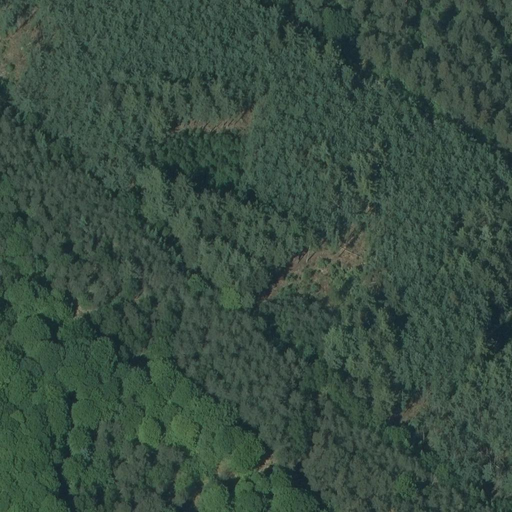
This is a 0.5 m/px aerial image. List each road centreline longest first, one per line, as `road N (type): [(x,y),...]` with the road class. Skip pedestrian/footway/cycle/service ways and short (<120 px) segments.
road 1 (track): [(0,108),(246,327)]
road 2 (track): [(511,169),(241,0)]
road 3 (track): [(314,387),(502,511)]
